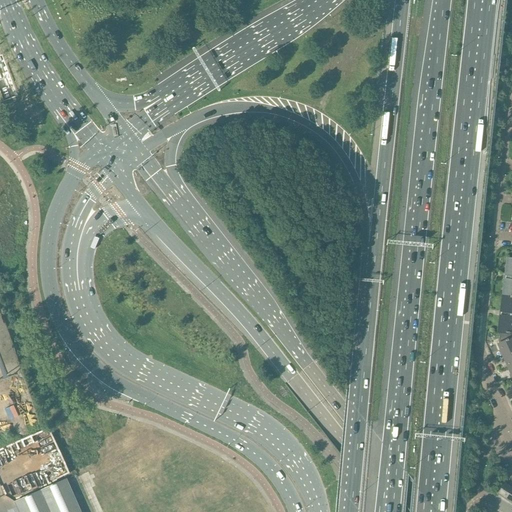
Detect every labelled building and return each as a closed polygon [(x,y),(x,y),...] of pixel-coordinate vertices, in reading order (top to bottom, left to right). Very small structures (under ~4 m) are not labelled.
[(511,296),(511,258),(508,258),(503,295),(511,296)] [(511,296),(503,295),(498,332),(500,332),(511,333),(511,296)] [(504,357),(511,352),(511,333),(500,332),(499,344),(498,344),(504,357)] [(28,475),(6,484),(8,490),(31,481),(28,475)] [(511,475),(504,485),(498,494),(511,502),(511,475)] [(19,511),(80,511),(66,479),(15,502),(19,511)]
